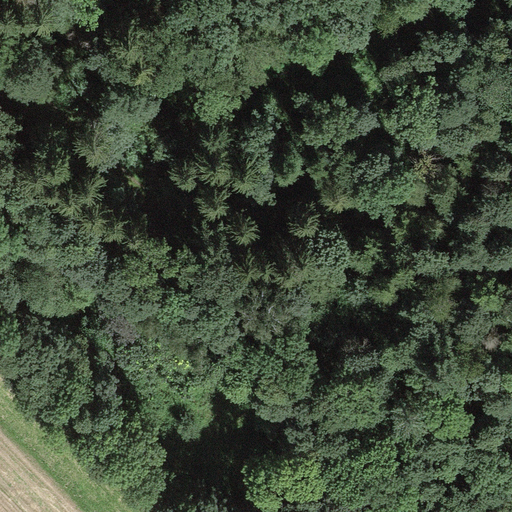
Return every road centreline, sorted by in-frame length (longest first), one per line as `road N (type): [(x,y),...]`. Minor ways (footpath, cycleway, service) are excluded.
road 1 (track): [(511,278),(414,232),(359,217),(210,223),(178,213),(146,195),(68,117),(0,85)]
road 2 (track): [(456,0),(291,72),(241,81),(142,72),(45,24),(0,14)]
